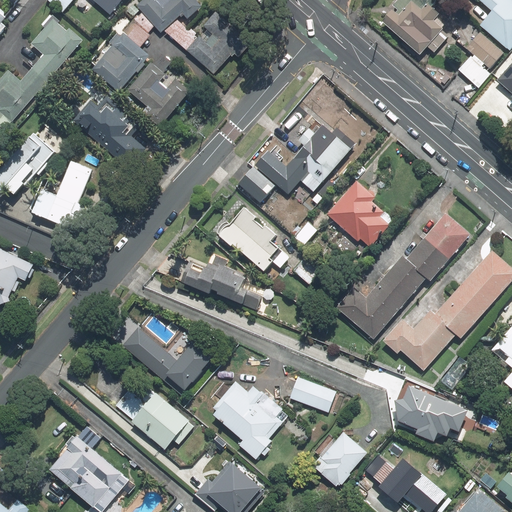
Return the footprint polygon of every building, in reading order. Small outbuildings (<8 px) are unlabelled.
[(52,0),(66,12),(77,0),(52,0)] [(98,0),(115,14),(127,0),(98,0)] [(207,6),(201,0),(146,0),(141,5),(165,33),(187,14),(192,19),(207,6)] [(435,3),(430,0),(396,0),(390,7),(392,9),(379,25),(418,58),(425,49),(432,55),(447,37),(442,32),(448,26),(429,10),(435,3)] [(472,0),(489,14),(477,28),(505,52),(511,44),(511,2),(509,0),(472,0)] [(0,41),(14,26),(9,22),(14,16),(0,3),(0,41)] [(191,51),(218,75),(251,38),(221,11),(208,25),(212,28),(191,51)] [(0,113),(0,122),(8,130),(43,91),(47,94),(64,76),(60,72),(89,40),(74,27),(72,30),(64,23),(65,21),(57,14),(45,27),(48,29),(36,43),(48,54),(24,81),(12,70),(0,82),(0,106),(3,110),(0,113)] [(182,21),(171,33),(190,50),(201,38),(182,21)] [(118,44),(97,69),(124,92),(156,55),(128,32),(126,35),(124,33),(116,43),(118,44)] [(502,54),(478,34),(464,50),(471,56),(457,73),(477,90),(490,76),(481,68),(483,65),(489,70),(502,54)] [(166,124),(196,91),(181,77),(173,86),(166,81),(172,74),(169,71),(177,63),(165,53),(133,89),(152,106),(149,109),(166,124)] [(508,99),(511,102),(511,62),(495,83),(511,97),(508,99)] [(95,99),(77,120),(130,168),(149,147),(137,136),(146,126),(112,95),(102,106),(95,99)] [(266,152),(237,186),(259,205),(274,187),(287,198),(291,194),(304,205),(354,146),(334,129),(329,135),(319,127),(312,135),(306,130),(295,142),(301,148),(284,168),(266,152)] [(40,132),(0,178),(0,209),(2,210),(9,193),(15,186),(23,193),(61,150),(40,132)] [(38,213),(79,228),(88,204),(83,203),(97,168),(76,160),(63,194),(47,189),(38,213)] [(355,180),(324,216),(365,251),(391,221),(371,204),(376,198),(355,180)] [(241,210),(215,239),(228,250),(230,247),(261,274),(271,263),(267,260),(276,250),(269,243),(273,238),(241,210)] [(352,288),(333,310),(372,342),(423,280),(429,284),(468,236),(442,215),(404,261),(400,258),(366,299),(352,288)] [(341,238),(334,245),(348,258),(355,251),(341,238)] [(0,298),(5,300),(6,304),(17,300),(15,296),(24,276),(33,280),(41,263),(2,246),(4,242),(0,240),(0,298)] [(400,321),(380,344),(395,357),(398,353),(422,373),(454,337),(459,341),(511,280),(511,271),(490,252),(433,316),(428,312),(411,331),(400,321)] [(307,254),(291,272),(309,287),(324,269),(307,254)] [(188,263),(179,286),(209,299),(210,295),(256,314),(265,291),(245,283),(247,277),(224,268),(227,262),(214,257),(210,266),(206,265),(204,270),(188,263)] [(136,329),(121,347),(180,397),(210,360),(190,344),(176,362),(136,329)] [(502,384),(511,392),(511,330),(510,329),(489,353),(511,372),(502,384)] [(237,447),(254,461),(290,419),(239,376),(207,415),(240,443),(237,447)] [(296,381),(288,401),(328,415),(335,395),(296,381)] [(130,388),(114,407),(131,422),(129,424),(163,453),(172,443),(178,448),(194,428),(149,391),(142,399),(130,388)] [(391,403),(395,425),(415,433),(414,437),(432,444),(435,436),(444,440),(447,431),(457,435),(466,413),(451,407),(455,398),(434,390),(430,398),(405,388),(399,402),(391,403)] [(340,434),(312,471),(337,490),(366,454),(340,434)] [(104,511),(129,482),(75,438),(46,473),(94,511),(104,511)] [(421,511),(433,511),(446,496),(400,460),(393,469),(384,462),(388,458),(383,454),(379,458),(376,456),(362,473),(364,475),(362,478),(367,482),(369,479),(378,486),(375,491),(394,506),(402,497),(421,511)] [(207,480),(193,497),(211,511),(215,511),(218,508),(222,511),(240,511),(259,491),(227,464),(211,483),(207,480)] [(485,474),(478,483),(489,492),(496,483),(485,474)] [(511,480),(506,475),(493,490),(511,506),(511,480)] [(499,511),(475,491),(456,511),(499,511)] [(0,511),(28,511),(16,502),(7,511),(6,511),(0,506),(0,511)]
